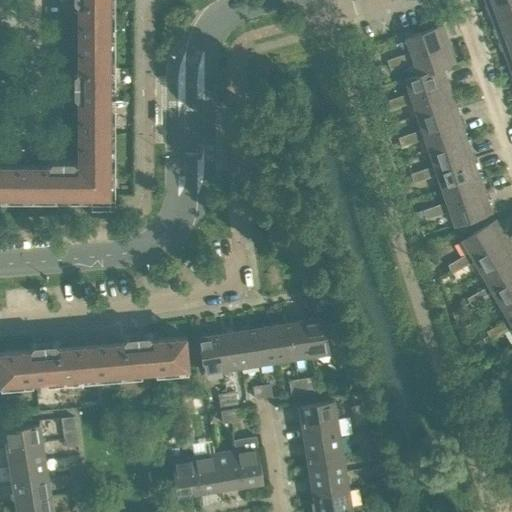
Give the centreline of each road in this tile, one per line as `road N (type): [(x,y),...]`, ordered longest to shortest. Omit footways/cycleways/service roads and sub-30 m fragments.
road 1 (residential): [(491,511),(385,207),(332,13)]
road 2 (tertiary): [(269,0),(210,21),(200,36),(192,58),(187,211),(164,239),(112,253),(0,262)]
road 3 (residential): [(0,317),(180,300),(224,277)]
road 4 (residential): [(511,154),(457,0)]
road 5 (residential): [(0,115),(29,104),(30,0)]
